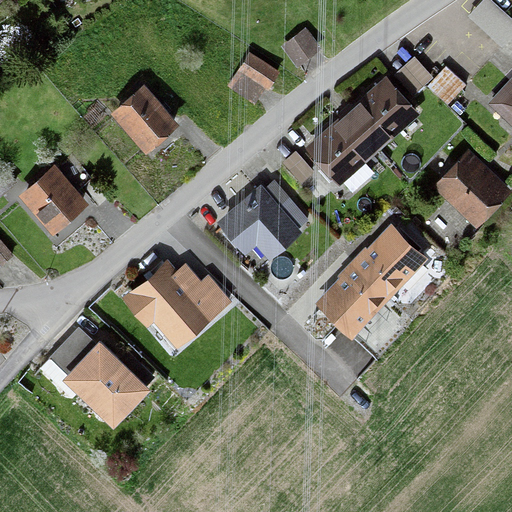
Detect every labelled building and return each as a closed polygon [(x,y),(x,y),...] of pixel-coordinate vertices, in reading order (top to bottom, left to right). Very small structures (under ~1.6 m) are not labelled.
[(298,67),(323,48),(307,27),(282,46),(298,67)] [(251,47),(227,84),(257,104),(281,67),(251,47)] [(511,124),(511,68),(484,98),(511,124)] [(349,108),(379,145),(418,113),(387,76),(349,108)] [(181,124),(142,81),(109,111),(148,154),(181,124)] [(379,145),(349,108),(312,138),(343,175),(379,145)] [(472,154),(441,186),(477,220),(508,188),(472,154)] [(47,223),(109,197),(92,157),(31,182),(47,223)] [(277,248),(311,219),(307,213),(315,206),(298,187),(289,195),(268,170),(227,206),(257,240),(265,234),(277,248)] [(393,227),(358,266),(390,293),(424,254),(393,227)] [(0,263),(10,254),(0,243),(0,263)] [(216,262),(209,268),(193,250),(187,254),(178,243),(141,274),(143,276),(129,287),(154,317),(162,311),(183,336),(239,290),(216,262)] [(358,330),(390,293),(358,266),(327,303),(358,330)] [(63,344),(42,366),(107,426),(153,376),(133,358),(125,368),(100,345),(83,363),(63,344)]
